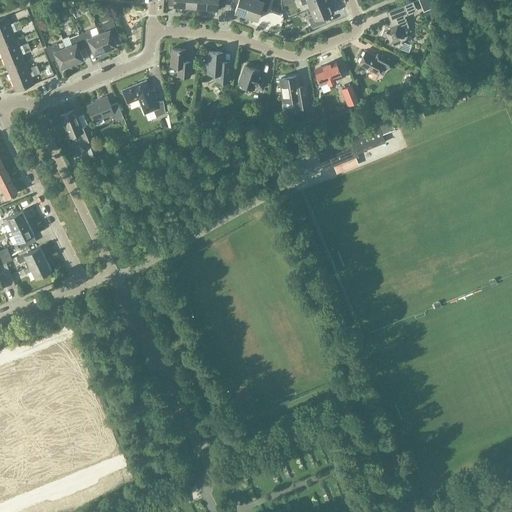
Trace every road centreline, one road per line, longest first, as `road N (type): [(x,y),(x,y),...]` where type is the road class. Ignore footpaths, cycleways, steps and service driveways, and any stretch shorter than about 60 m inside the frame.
road 1 (residential): [(152,30),(227,36),(293,57),(355,31),(351,0)]
road 2 (residential): [(200,452),(115,279)]
road 3 (residential): [(85,284),(0,112)]
road 4 (residential): [(31,106),(112,273)]
road 5 (residential): [(31,106),(140,62),(152,30)]
road 6 (residential): [(0,511),(123,461)]
